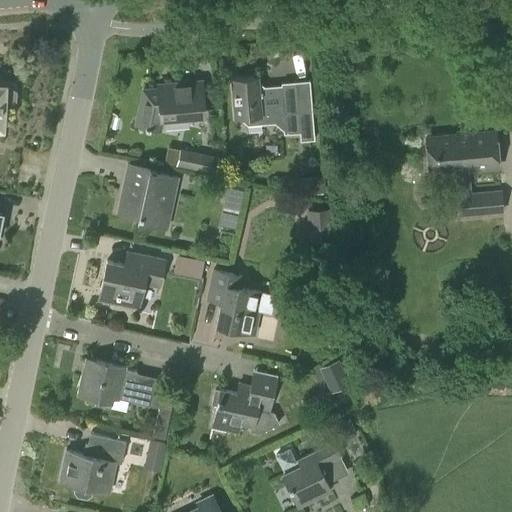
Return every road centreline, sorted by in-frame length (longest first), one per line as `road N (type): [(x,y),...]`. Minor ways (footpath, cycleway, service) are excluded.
road 1 (residential): [(33,321),(89,55),(84,11)]
road 2 (residential): [(242,364),(33,321)]
road 3 (residential): [(0,480),(33,321)]
